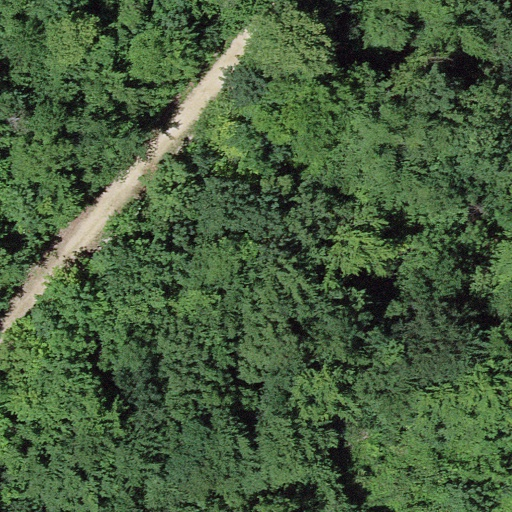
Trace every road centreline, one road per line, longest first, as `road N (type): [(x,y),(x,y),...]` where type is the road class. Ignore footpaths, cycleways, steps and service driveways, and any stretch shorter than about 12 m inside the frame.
road 1 (motorway): [(351,511),(97,0)]
road 2 (track): [(282,0),(0,317)]
